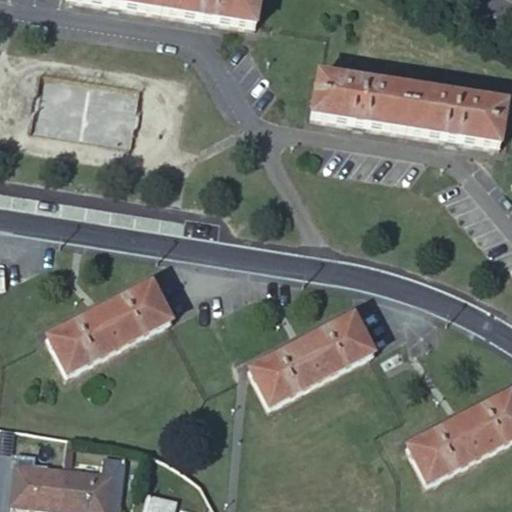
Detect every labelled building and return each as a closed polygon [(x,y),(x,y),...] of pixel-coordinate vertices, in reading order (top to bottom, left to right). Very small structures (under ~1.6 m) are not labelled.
[(253,27),(257,0),(65,0),(65,3),(252,34),(253,27)] [(500,149),(505,112),(321,83),(318,82),(312,123),(499,152),(500,149)] [(66,381),(171,328),(151,290),(48,344),(66,381)] [(268,414),(372,360),(353,323),(249,377),(268,414)] [(427,489),(511,445),(511,403),(510,400),(408,453),(427,489)] [(15,457),(10,509),(39,511),(57,511),(61,475),(47,474),(47,468),(34,467),(35,460),(15,457)] [(61,475),(57,511),(116,511),(120,482),(90,478),(61,475)] [(173,511),(175,508),(146,502),(143,511),(173,511)]
